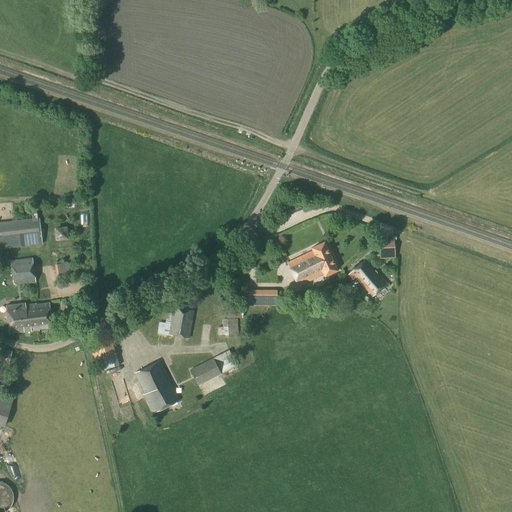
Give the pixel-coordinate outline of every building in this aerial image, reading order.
[(290,208),(292,215),(306,210),(303,203),(290,208)] [(0,249),(42,245),(39,218),(0,222),(0,249)] [(380,238),(383,256),(397,254),(394,236),(380,238)] [(325,277),(338,271),(325,242),(311,248),(313,251),(287,263),(299,287),(324,274),(325,277)] [(13,285),(35,282),(32,258),(10,260),(13,285)] [(61,273),(72,271),(70,260),(59,262),(61,273)] [(372,297),(387,284),(366,260),(351,273),(372,297)] [(276,306),(276,290),(246,290),(246,306),(276,306)] [(67,314),(82,311),(80,300),(65,303),(67,314)] [(36,305),(35,302),(7,305),(10,334),(39,330),(39,329),(52,327),(49,303),(36,305)] [(226,318),(243,318),(243,306),(226,306),(226,318)] [(194,311),(173,307),(172,310),(169,309),(168,314),(167,314),(165,324),(159,323),(157,333),(189,339),(194,311)] [(230,325),(222,326),(223,335),(231,335),(230,325)] [(119,366),(109,332),(87,339),(95,364),(101,362),(104,370),(119,366)] [(0,362),(8,365),(11,351),(0,348),(0,362)] [(197,386),(236,366),(228,350),(189,370),(197,386)] [(153,414),(179,400),(159,361),(135,373),(145,394),(143,395),(153,414)] [(215,383),(213,379),(202,385),(207,395),(227,384),(224,378),(215,383)] [(0,426),(4,428),(14,395),(0,390),(0,426)]
